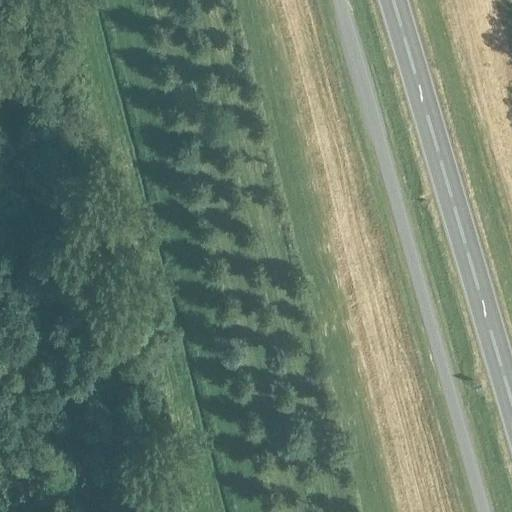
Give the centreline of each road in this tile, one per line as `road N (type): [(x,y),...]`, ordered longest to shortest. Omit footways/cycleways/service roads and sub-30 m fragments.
road 1 (unclassified): [(485,511),(340,0)]
road 2 (trunk): [(511,412),(391,0)]
